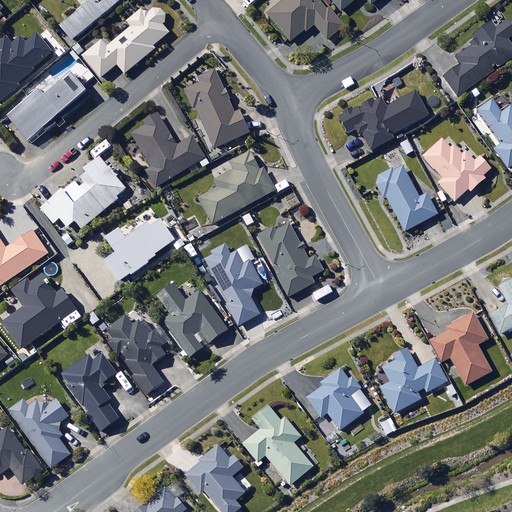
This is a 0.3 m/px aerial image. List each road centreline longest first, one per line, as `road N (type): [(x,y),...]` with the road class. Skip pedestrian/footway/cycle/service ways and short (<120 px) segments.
road 1 (residential): [(54,511),(229,380),(383,294)]
road 2 (residential): [(0,173),(35,173),(221,19)]
road 3 (residential): [(383,294),(285,105)]
road 4 (residential): [(454,0),(285,105)]
road 5 (residential): [(383,294),(511,219)]
